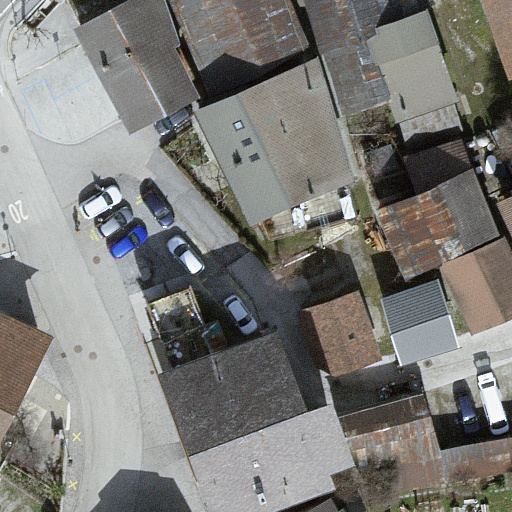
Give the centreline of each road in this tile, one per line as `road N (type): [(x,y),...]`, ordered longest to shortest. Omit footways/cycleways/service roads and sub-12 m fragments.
road 1 (residential): [(51,231),(140,219),(218,294),(285,337),(311,387),(440,378),(511,355)]
road 2 (residential): [(113,511),(128,468),(89,303),(51,231)]
